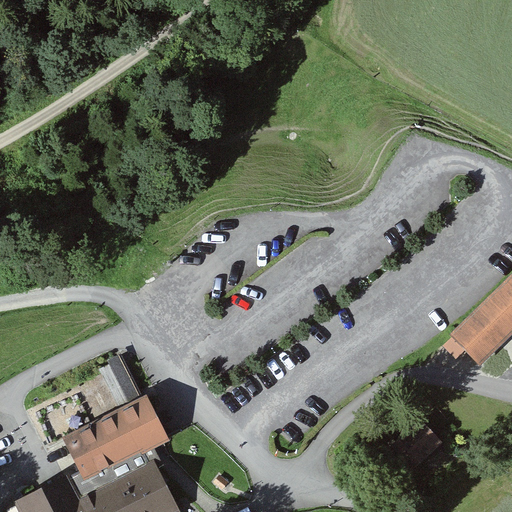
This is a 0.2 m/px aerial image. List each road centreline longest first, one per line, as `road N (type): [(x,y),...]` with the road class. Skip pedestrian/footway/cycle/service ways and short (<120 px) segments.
road 1 (unclassified): [(141,320),(172,375),(291,487),(379,511)]
road 2 (track): [(511,393),(421,376),(398,381),(328,436),(291,487)]
road 3 (track): [(216,0),(0,141)]
road 4 (track): [(0,304),(90,294),(141,320)]
